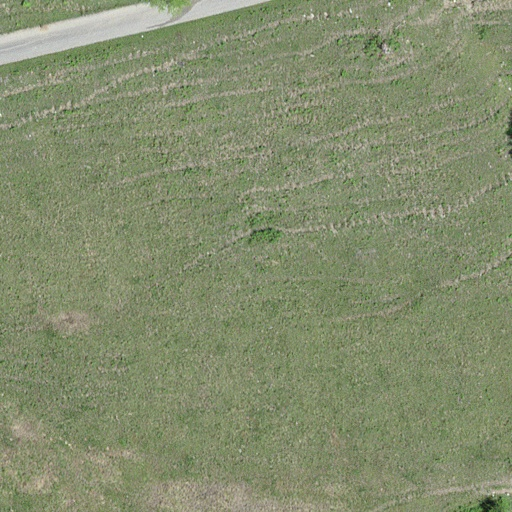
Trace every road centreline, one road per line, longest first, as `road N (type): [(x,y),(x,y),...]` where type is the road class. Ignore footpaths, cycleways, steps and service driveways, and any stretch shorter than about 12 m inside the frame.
road 1 (unclassified): [(205,0),(0,49)]
road 2 (track): [(0,415),(153,511)]
